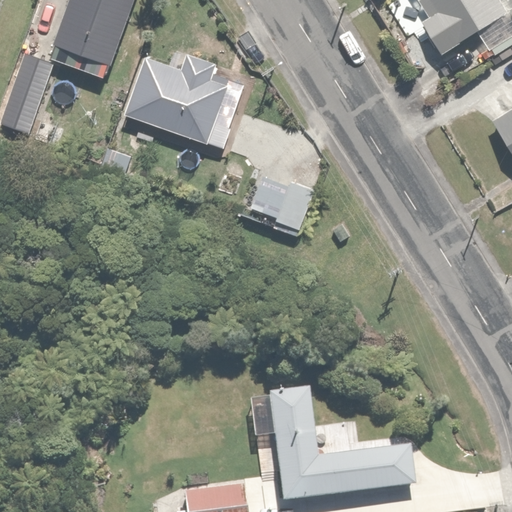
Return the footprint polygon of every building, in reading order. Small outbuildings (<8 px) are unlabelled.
[(69,0),(50,61),(58,64),(108,80),(134,0),(69,0)] [(511,6),(507,0),(417,0),(430,18),(422,24),(445,57),(461,46),(470,60),(511,31),(511,6)] [(58,64),(50,61),(23,53),(0,124),(0,128),(33,139),(58,64)] [(186,69),(146,57),(129,117),(214,142),(230,85),(217,81),(221,68),(189,59),(186,69)] [(511,105),(491,118),(511,152),(511,105)] [(319,187),(293,177),(276,224),(302,233),(319,187)] [(320,458),(308,389),(251,398),(268,507),(420,483),(414,443),(320,458)] [(189,490),(190,511),(251,511),(249,485),(189,490)]
